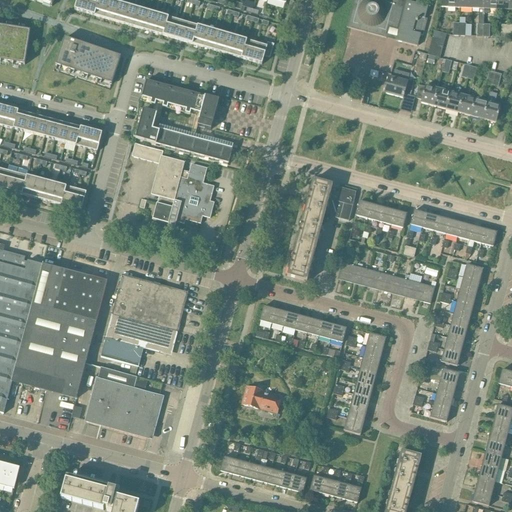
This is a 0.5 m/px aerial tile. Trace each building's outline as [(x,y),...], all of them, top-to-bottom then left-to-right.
[(85,13),(88,0),(77,0),(74,10),(85,13)] [(94,16),(99,0),(88,0),(85,13),(94,16)] [(110,1),(106,0),(99,0),(94,16),(104,19),(110,1)] [(428,20),(425,19),(428,7),(401,0),(354,0),(347,29),(362,33),(418,47),(421,36),(423,37),(428,20)] [(442,0),(441,8),(448,8),(461,9),(460,0),(442,0)] [(473,0),(460,0),(461,9),(473,9),(473,0)] [(485,15),(485,10),(485,0),(473,0),(473,9),(479,9),(478,24),(484,24),(485,16),(485,15)] [(497,10),(497,0),(485,0),(485,10),(485,15),(490,15),(490,10),(497,10)] [(497,0),(497,10),(509,11),(509,0),(497,0)] [(114,22),(119,4),(110,1),(104,19),(114,22)] [(124,25),(129,7),(119,4),(114,22),(124,25)] [(124,25),(134,28),(139,9),(129,7),(124,25)] [(143,30),(149,12),(139,9),(134,28),(143,30)] [(153,33),(158,15),(149,12),(143,30),(153,33)] [(153,33),(162,36),(168,18),(158,15),(153,33)] [(168,18),(162,36),(173,39),(178,21),(168,18)] [(178,21),(173,39),(182,42),(188,24),(178,21)] [(182,42),(193,45),(198,27),(188,24),(182,42)] [(0,61),(25,66),(30,32),(0,26),(0,61)] [(207,29),(198,27),(193,45),(202,48),(207,29)] [(212,50),(217,32),(207,29),(202,48),(212,50)] [(434,31),(433,37),(445,41),(446,36),(446,34),(434,31)] [(217,32),(212,50),(222,53),(227,35),(217,32)] [(231,56),(237,38),(227,35),(222,53),(231,56)] [(443,47),(445,41),(433,37),(431,43),(443,47)] [(237,38),(231,56),(241,59),(246,41),(237,38)] [(65,39),(56,66),(85,76),(111,85),(120,57),(111,54),(110,57),(91,51),(74,45),(75,42),(65,39)] [(246,41),(241,59),(251,62),(256,44),(246,41)] [(256,44),(251,62),(262,65),(264,57),(270,58),(274,45),(267,43),(266,47),(256,44)] [(443,47),(431,43),(430,49),(442,52),(443,47)] [(440,59),(442,52),(430,49),(428,56),(440,59)] [(305,65),(310,66),(313,55),(308,53),(305,65)] [(452,62),(445,61),(444,64),(442,73),(448,75),(452,62)] [(470,67),(464,65),(461,78),(467,80),(470,67)] [(477,69),(470,67),(467,80),(473,82),(477,69)] [(495,74),(489,72),(486,85),(492,87),(495,74)] [(501,75),(495,74),(492,87),(498,88),(501,75)] [(388,78),(384,95),(403,100),(404,97),(410,98),(414,82),(408,81),(407,83),(388,78)] [(146,81),(142,98),(151,100),(150,104),(155,106),(156,102),(163,104),(162,108),(167,109),(168,105),(186,110),(185,114),(190,115),(191,111),(201,114),(197,126),(211,130),(219,100),(146,81)] [(424,87),(424,88),(420,87),(416,99),(421,101),(420,104),(433,108),(437,90),(424,87)] [(450,94),(437,90),(433,108),(446,111),(450,94)] [(490,93),(487,104),(483,121),(496,124),(500,107),(494,106),(497,95),(490,93)] [(446,111),(458,114),(462,97),(450,94),(446,111)] [(475,100),(462,97),(458,114),(471,118),(475,100)] [(471,118),(483,121),(487,104),(475,100),(471,118)] [(18,112),(8,109),(3,127),(13,130),(18,112)] [(229,164),(234,145),(204,137),(203,141),(159,130),(159,132),(150,130),(151,126),(154,127),(157,114),(143,110),(136,139),(229,164)] [(13,130),(24,133),(29,114),(18,112),(13,130)] [(39,117),(29,114),(24,133),(34,136),(39,117)] [(34,136),(45,138),(50,120),(39,117),(34,136)] [(60,123),(50,120),(45,138),(55,141),(60,123)] [(55,141),(66,144),(70,126),(60,123),(55,141)] [(71,126),(70,126),(66,144),(76,147),(80,133),(81,128),(71,126)] [(86,149),(91,131),(81,128),(80,133),(76,147),(86,149)] [(102,134),(91,131),(86,149),(97,152),(102,134)] [(132,157),(159,164),(161,156),(162,152),(135,144),(134,146),(132,157)] [(183,171),(185,163),(161,156),(159,164),(151,195),(159,197),(157,204),(156,204),(152,220),(168,224),(166,230),(170,230),(174,232),(176,223),(185,225),(186,221),(201,225),(203,218),(211,219),(215,203),(210,202),(214,187),(203,184),(207,169),(192,165),(189,173),(183,171)] [(17,174),(7,172),(2,190),(12,193),(17,174)] [(22,195),(27,177),(17,174),(12,193),(22,195)] [(37,180),(27,177),(22,195),(32,198),(37,180)] [(47,182),(37,180),(32,198),(42,201),(47,182)] [(312,181),(304,213),(323,218),(328,200),(331,190),(332,186),(312,181)] [(47,182),(42,201),(52,203),(56,185),(47,182)] [(62,186),(56,185),(52,203),(61,206),(64,197),(66,187),(62,186)] [(66,187),(64,197),(61,206),(71,208),(74,199),(76,190),(66,187)] [(86,193),(76,190),(74,199),(71,208),(81,211),(86,193)] [(338,192),(331,190),(328,200),(332,201),(336,214),(335,219),(348,222),(355,196),(339,191),(338,192)] [(367,220),(371,205),(359,202),(355,216),(367,220)] [(383,208),(371,205),(367,220),(379,223),(383,208)] [(391,226),(395,211),(383,208),(379,223),(391,226)] [(407,215),(395,211),(391,226),(403,229),(407,215)] [(422,229),(426,214),(414,211),(410,226),(422,229)] [(304,213),(295,245),(315,250),(323,218),(304,213)] [(438,218),(426,214),(422,229),(434,232),(438,218)] [(445,235),(449,221),(438,218),(434,232),(445,235)] [(461,224),(449,221),(445,235),(457,238),(461,224)] [(469,241),(473,227),(461,224),(457,238),(469,241)] [(484,230),(473,227),(469,241),(481,245),(484,230)] [(484,230),(481,245),(493,248),(497,233),(484,230)] [(287,277),(306,282),(315,250),(295,245),(287,277)] [(405,250),(403,255),(403,256),(413,258),(414,258),(416,250),(409,248),(405,248),(405,250)] [(0,413),(3,415),(10,387),(36,394),(42,373),(16,366),(32,304),(43,307),(97,322),(107,282),(28,261),(27,263),(24,262),(25,257),(0,250),(0,413)] [(386,262),(393,264),(395,258),(387,256),(386,262)] [(338,281),(352,284),(356,267),(357,263),(354,262),(353,266),(343,264),(338,281)] [(463,278),(480,282),(483,270),(466,266),(463,278)] [(369,271),(356,267),(352,284),(365,288),(369,271)] [(369,271),(365,288),(378,291),(382,274),(384,269),(380,268),(378,273),(369,271)] [(395,278),(382,274),(378,291),(391,295),(395,278)] [(404,280),(395,278),(391,295),(404,298),(408,281),(410,276),(405,275),(404,280)] [(145,346),(169,352),(183,296),(153,288),(154,284),(123,276),(101,358),(139,368),(143,350),(144,350),(145,346)] [(476,294),(480,282),(463,278),(460,290),(476,294)] [(421,285),(408,281),(404,298),(417,302),(421,285)] [(435,288),(421,285),(417,302),(430,305),(435,288)] [(456,302),(473,306),(476,294),(460,290),(456,302)] [(470,319),(473,306),(456,302),(453,314),(470,319)] [(75,404),(81,383),(86,364),(88,355),(88,354),(97,322),(43,307),(32,304),(16,366),(42,373),(36,394),(75,404)] [(272,325),(276,311),(264,307),(260,322),(272,325)] [(288,314),(276,311),(272,325),(284,328),(288,314)] [(299,317),(288,314),(284,328),(296,332),(299,317)] [(450,326),(467,330),(470,319),(453,314),(450,326)] [(311,320),(299,317),(296,332),(307,335),(311,320)] [(323,323),(311,320),(307,335),(319,338),(323,323)] [(334,326),(323,323),(319,338),(331,341),(334,326)] [(346,329),(334,326),(331,341),(343,344),(346,329)] [(464,343),(467,330),(450,326),(447,338),(464,343)] [(369,335),(366,347),(383,352),(386,339),(369,335)] [(444,351),(460,355),(464,343),(447,338),(444,351)] [(379,364),(383,352),(366,347),(363,359),(379,364)] [(457,368),(460,355),(444,351),(440,364),(457,368)] [(376,376),(379,364),(363,359),(360,371),(376,376)] [(100,368),(86,422),(101,426),(141,437),(143,431),(151,433),(160,397),(134,390),(137,378),(100,368)] [(440,383),(456,387),(460,375),(443,370),(440,383)] [(356,383),(373,388),(376,376),(360,371),(356,383)] [(511,373),(502,371),(498,385),(510,389),(511,382),(511,373)] [(370,400),(373,388),(356,383),(353,395),(370,400)] [(453,399),(456,387),(440,383),(436,395),(453,399)] [(146,387),(137,384),(135,390),(144,393),(146,387)] [(247,388),(244,397),(279,406),(285,408),(287,399),(265,393),(247,388)] [(367,412),(370,400),(353,395),(350,408),(367,412)] [(450,411),(453,399),(436,395),(433,407),(450,411)] [(277,415),(279,406),(244,397),(242,406),(260,411),(260,410),(277,415)] [(80,419),(83,408),(75,406),(72,417),(80,419)] [(495,418),(511,422),(511,419),(511,409),(498,406),(495,418)] [(447,424),(450,411),(433,407),(430,420),(447,424)] [(364,424),(367,412),(350,408),(347,420),(364,424)] [(328,414),(327,420),(336,422),(337,417),(328,414)] [(495,418),(492,430),(508,434),(509,430),(511,430),(511,423),(511,422),(495,418)] [(360,437),(364,424),(347,420),(344,432),(360,437)] [(488,442),(505,446),(508,434),(492,430),(488,442)] [(502,459),(505,446),(488,442),(485,454),(502,459)] [(412,490),(417,472),(421,458),(401,453),(393,485),(412,490)] [(482,466),(499,471),(502,459),(485,454),(482,466)] [(244,479),(256,482),(259,467),(262,459),(257,457),(255,466),(248,464),(244,479)] [(220,472),(232,476),(236,461),(224,458),(220,472)] [(248,464),(236,461),(232,476),(244,479),(248,464)] [(0,467),(0,485),(5,487),(10,467),(1,464),(0,467)] [(495,483),(499,471),(482,466),(479,478),(495,483)] [(14,489),(19,470),(19,469),(10,467),(5,487),(14,489)] [(271,470),(259,467),(256,482),(267,485),(271,470)] [(279,488),(283,473),(271,470),(267,485),(279,488)] [(294,476),(283,473),(279,488),(291,491),(294,476)] [(303,494),(307,480),(294,476),(291,491),(303,494)] [(119,491),(108,488),(66,477),(60,500),(71,502),(72,499),(73,500),(72,503),(82,505),(83,502),(82,505),(92,508),(93,505),(94,505),(93,508),(104,511),(104,509),(113,511),(137,511),(139,505),(117,499),(119,491)] [(322,495),(326,480),(314,477),(310,492),(322,495)] [(476,491),(492,495),(495,483),(479,478),(476,491)] [(337,483),(326,480),(322,495),(334,498),(337,483)] [(346,501),(349,486),(337,483),(334,498),(346,501)] [(406,511),(412,490),(393,485),(385,511),(406,511)] [(362,490),(349,486),(346,501),(358,504),(362,490)] [(489,508),(492,495),(476,491),(472,503),(489,508)]
